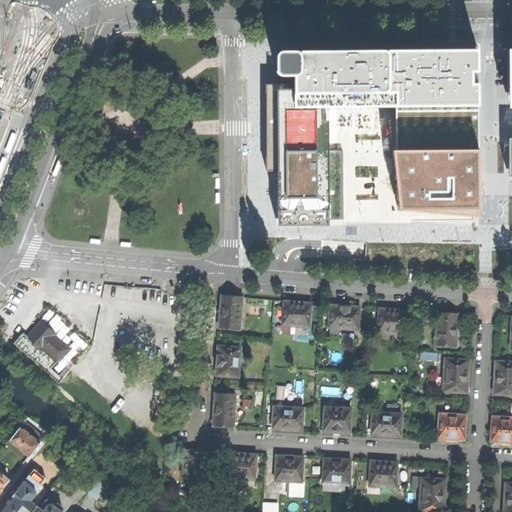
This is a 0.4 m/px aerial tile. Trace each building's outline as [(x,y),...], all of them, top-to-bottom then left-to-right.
[(276,169),(277,221),(328,220),(328,217),(339,217),(339,154),(328,154),(327,115),(324,115),(323,106),(341,105),(397,105),(395,143),(395,150),(402,212),(480,220),(480,209),(479,149),(479,104),(479,49),(396,50),(383,50),(295,51),(282,51),(278,53),(276,57),(276,71),(278,74),(281,76),(295,76),(295,83),(275,83),(266,83),(266,94),(266,157),(266,163),(266,169),(276,169)] [(15,135),(11,133),(4,151),(8,153),(14,137),(15,135)] [(357,166),(367,166),(366,147),(357,148),(357,166)] [(63,158),(59,157),(52,175),(56,177),(62,161),(63,158)] [(511,271),(511,247),(500,247),(500,272),(511,271)] [(242,297),(222,295),(221,310),(219,327),(239,329),(242,297)] [(296,302),(284,301),(282,325),(309,327),(311,303),(296,302)] [(344,306),(331,305),(329,327),(358,329),(359,307),(344,306)] [(45,313),(49,321),(58,316),(54,308),(45,313)] [(392,310),(380,309),(378,332),(404,334),(406,311),(392,310)] [(458,314),(438,313),(435,344),(455,346),(457,330),(458,314)] [(41,322),(28,337),(41,348),(57,362),(69,349),(53,335),(54,334),(47,327),(41,322)] [(239,348),(218,346),(217,360),(216,375),(238,376),(239,348)] [(469,360),(445,359),(443,391),(467,392),(468,374),(469,360)] [(511,362),(496,362),(495,377),(494,394),(511,394),(511,362)] [(235,395),(215,394),(214,409),(213,425),(233,427),(235,395)] [(303,409),(274,407),(272,429),(286,430),(301,430),(303,409)] [(351,409),(325,407),(323,431),(336,432),(349,433),(351,409)] [(401,414),(372,413),(371,434),(385,435),(400,436),(401,414)] [(465,415),(439,414),(438,438),(453,439),(464,440),(465,415)] [(511,418),(492,417),(491,441),(504,442),(511,442),(511,418)] [(9,440),(29,456),(44,437),(24,421),(9,440)] [(197,451),(184,451),(183,476),(207,478),(209,452),(197,451)] [(242,454),(230,453),(228,478),(254,479),(256,455),(242,454)] [(291,457),(277,456),(275,480),(301,482),(303,457),(291,457)] [(336,459),(324,459),(322,483),(349,484),(350,460),(336,459)] [(383,462),(371,461),(370,486),(395,487),(396,463),(383,462)] [(0,491),(2,490),(1,489),(9,480),(3,475),(4,473),(0,469),(0,491)] [(35,491),(39,485),(45,478),(34,469),(24,482),(35,491)] [(90,474),(80,486),(87,492),(88,492),(97,480),(90,474)] [(445,480),(421,478),(419,510),(443,511),(444,496),(445,480)] [(97,480),(88,492),(96,499),(106,487),(97,480)] [(35,491),(24,482),(0,511),(31,511),(36,505),(31,500),(36,495),(35,491)] [(511,511),(511,483),(506,483),(505,497),(503,511),(511,511)] [(31,500),(36,505),(47,492),(39,485),(35,491),(36,495),(31,500)] [(280,511),(280,502),(264,502),(264,511),(280,511)]
